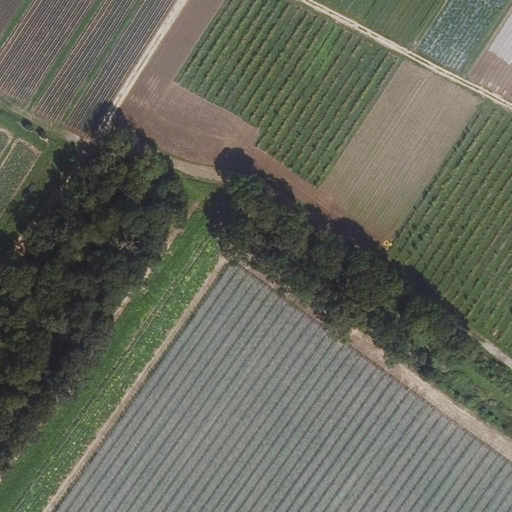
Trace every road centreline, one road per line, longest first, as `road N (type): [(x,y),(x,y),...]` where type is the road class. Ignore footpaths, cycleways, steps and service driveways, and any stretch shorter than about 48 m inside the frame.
road 1 (track): [(182,0),(86,149),(0,101)]
road 2 (track): [(299,0),(511,110)]
